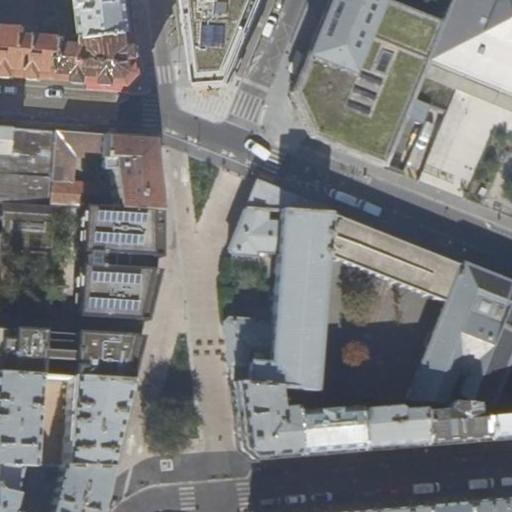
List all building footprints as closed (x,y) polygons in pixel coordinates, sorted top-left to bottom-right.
[(75,0),(80,36),(82,36),(89,37),(135,32),(132,9),(130,0),(75,0)] [(180,0),(181,2),(188,57),(189,63),(192,87),(229,84),(233,74),(247,36),(261,0),(180,0)] [(326,0),(308,46),(289,93),(308,137),(309,137),(342,151),(382,167),(382,166),(424,62),(449,0),(326,0)] [(480,85),(511,98),(511,0),(449,0),(424,62),(458,76),(480,85)] [(0,74),(17,76),(56,79),(57,59),(60,59),(62,43),(64,43),(64,41),(65,37),(36,35),(36,36),(30,35),(31,31),(26,31),(26,29),(25,27),(0,25),(0,74)] [(89,37),(82,36),(81,43),(64,41),(64,43),(62,43),(60,59),(57,59),(56,79),(71,80),(129,84),(140,73),(135,32),(89,37)] [(12,129),(0,127),(0,200),(47,204),(52,132),(12,129)] [(77,134),(52,132),(47,204),(51,204),(76,205),(157,211),(154,184),(149,139),(77,134)] [(248,196),(243,209),(325,214),(325,209),(276,189),(254,181),(248,196)] [(0,374),(38,377),(68,379),(128,383),(133,365),(139,339),(0,327),(0,247),(48,250),(51,204),(47,204),(0,200),(0,374)] [(69,318),(143,324),(156,270),(90,266),(91,253),(158,257),(159,240),(159,231),(157,211),(76,205),(73,252),(79,252),(79,265),(72,265),(69,318)] [(228,374),(230,385),(262,388),(288,390),(302,391),(309,392),(321,255),(325,214),(243,209),(226,250),(229,254),(253,254),(253,250),(276,251),(269,327),(248,325),(248,320),(225,319),(222,323),(226,355),(228,374)] [(442,304),(457,267),(398,243),(349,224),(351,220),(342,215),(325,209),(325,214),(321,255),(442,304)] [(511,283),(497,277),(459,262),(457,267),(442,304),(404,400),(416,401),(481,407),(488,407),(511,346),(511,283)] [(32,466),(38,377),(0,374),(0,465),(20,466),(30,466),(32,466)] [(117,430),(128,383),(68,379),(62,467),(107,469),(117,430)] [(294,456),(288,390),(262,388),(230,385),(233,418),(237,450),(249,460),(272,458),(294,456)] [(317,411),(315,392),(309,392),(302,391),(288,390),(294,456),(357,451),(353,396),(335,394),(337,409),(317,411)] [(368,409),(367,397),(353,396),(357,451),(387,448),(421,445),(416,401),(404,400),(403,400),(404,411),(395,411),(395,410),(394,409),(393,408),(392,408),(391,407),(390,407),(389,407),(368,409)] [(482,418),(481,407),(416,401),(421,445),(484,440),(482,418)] [(511,415),(482,418),(484,440),(511,438),(511,415)] [(0,465),(0,511),(96,511),(100,500),(107,469),(62,467),(32,466),(30,466),(25,486),(51,492),(49,500),(43,498),(41,508),(47,509),(46,511),(7,511),(10,509),(20,466),(0,465)] [(511,511),(511,498),(485,500),(462,502),(462,511),(511,511)] [(439,504),(417,506),(417,511),(462,511),(462,502),(439,504)]
